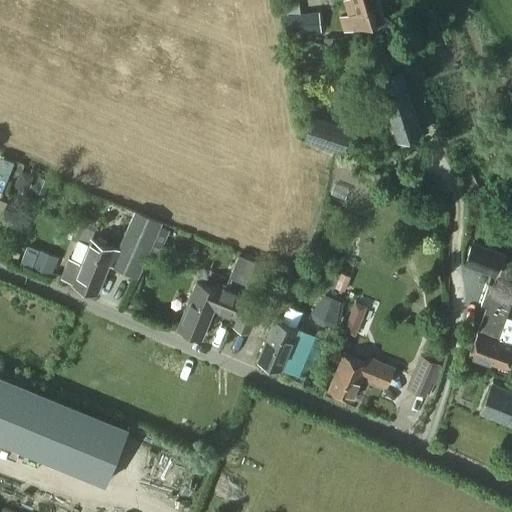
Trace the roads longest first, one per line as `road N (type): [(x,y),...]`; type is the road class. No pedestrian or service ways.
road 1 (unclassified): [(511,486),(0,263)]
road 2 (track): [(418,442),(452,344),(453,207),(385,0)]
